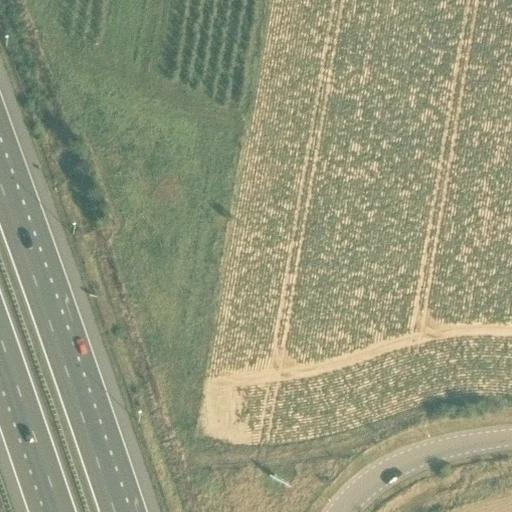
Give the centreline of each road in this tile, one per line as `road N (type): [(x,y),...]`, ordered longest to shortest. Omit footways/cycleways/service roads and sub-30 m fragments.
road 1 (motorway): [(111,511),(0,189)]
road 2 (tertiary): [(343,511),(416,458),(511,440)]
road 3 (motorway): [(0,345),(58,511)]
